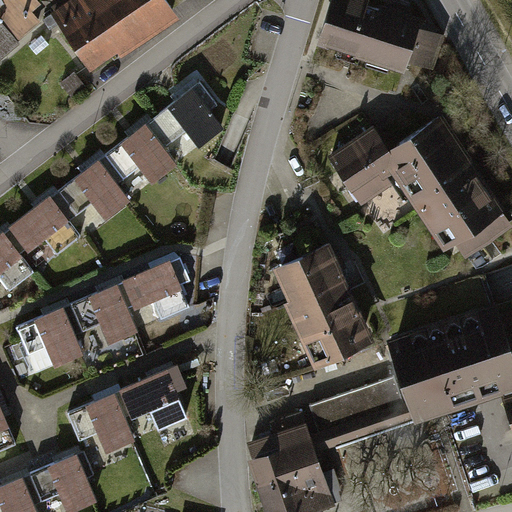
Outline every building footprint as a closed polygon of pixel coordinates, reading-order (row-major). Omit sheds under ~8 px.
[(0,0),(0,52),(35,22),(26,12),(33,6),(27,0),(0,0)] [(174,14),(164,0),(66,0),(47,13),(87,72),(174,14)] [(370,4),(371,0),(333,0),(320,41),(406,69),(410,59),(434,66),(444,35),(420,28),(422,22),(405,16),(408,8),(394,4),(392,11),(370,4)] [(198,147),(222,128),(208,110),(215,104),(197,81),(151,117),(163,132),(155,138),(162,147),(184,130),(198,147)] [(499,209),(436,116),(385,152),(379,156),(388,170),(441,248),(499,209)] [(150,184),(176,165),(162,147),(155,138),(163,132),(151,117),(104,153),(116,168),(108,174),(115,183),(137,166),(150,184)] [(379,156),(385,152),(369,127),(325,156),(356,203),(384,185),(378,177),(388,170),(379,156)] [(104,220),(129,201),(115,183),(108,174),(116,168),(104,153),(55,190),(67,204),(59,210),(67,221),(90,203),(104,220)] [(53,254),(79,235),(67,221),(59,210),(67,204),(55,190),(47,195),(7,225),(19,240),(11,246),(19,256),(42,239),(53,254)] [(0,279),(7,290),(31,271),(19,256),(11,246),(19,240),(7,225),(0,230),(0,279)] [(329,245),(274,270),(318,366),(373,342),(329,245)] [(127,311),(152,301),(160,319),(187,306),(177,284),(188,279),(177,255),(124,279),(132,298),(123,302),(127,311)] [(71,335),(99,323),(107,341),(135,329),(127,311),(123,302),(132,298),(124,279),(69,303),(76,321),(67,325),(71,335)] [(24,355),(32,372),(79,352),(71,335),(67,325),(76,321),(69,303),(13,327),(19,340),(8,345),(14,359),(24,355)] [(309,436),(313,450),(511,383),(511,365),(493,310),(397,342),(416,401),(404,405),(394,377),(310,405),(320,432),(309,436)] [(125,422),(149,411),(157,429),(184,416),(173,389),(183,384),(174,365),(121,389),(130,408),(120,412),(125,422)] [(77,441),(96,432),(105,451),(132,439),(125,422),(120,412),(130,408),(121,389),(66,413),(77,441)] [(278,436),(252,445),(273,511),(307,511),(308,511),(330,503),(313,450),(309,436),(302,413),(274,422),(278,436)] [(0,450),(13,445),(0,414),(0,450)] [(32,505),(57,494),(64,511),(65,511),(92,500),(83,478),(92,474),(81,449),(29,473),(37,492),(28,496),(32,505)] [(0,511),(35,511),(32,505),(28,496),(37,492),(29,473),(0,485),(0,511)]
